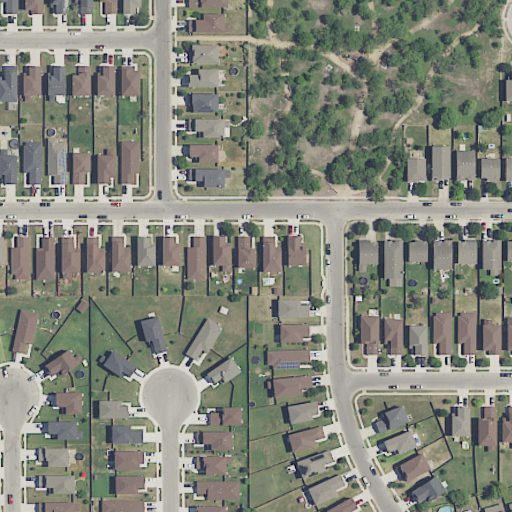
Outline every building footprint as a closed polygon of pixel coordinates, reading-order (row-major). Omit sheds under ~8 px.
[(18,0),(0,0),(0,3),(6,3),(6,14),(18,14),(18,0)] [(42,0),(24,0),(25,13),(43,13),(42,0)] [(51,0),(52,14),(68,14),(68,0),(51,0)] [(80,15),(93,14),(93,0),(74,0),(74,4),(80,4),(80,15)] [(116,0),(98,0),(99,2),(104,2),(104,14),(117,14),(116,0)] [(140,0),(122,0),(123,14),(135,14),(135,6),(141,6),(140,0)] [(227,7),(227,0),(188,0),(188,8),(227,7)] [(189,33),(229,32),(229,23),(224,23),(224,13),(202,13),(202,20),(188,20),(189,33)] [(218,63),(218,44),(189,45),(190,64),(218,63)] [(40,66),(28,67),(29,76),(23,76),(24,96),(41,95),(40,66)] [(72,96),(91,96),(90,66),(77,66),(77,75),(72,75),(72,96)] [(115,95),(114,66),(102,66),(102,75),(97,75),(97,96),(115,95)] [(17,67),(5,67),(4,81),(0,80),(0,101),(16,102),(17,67)] [(65,96),(66,67),(53,67),(52,76),(48,76),(48,101),(56,102),(56,95),(65,96)] [(217,88),(218,69),(196,69),(196,72),(188,72),(188,87),(217,88)] [(139,96),(139,70),(121,70),(120,96),(139,96)] [(218,94),(190,94),(190,113),(218,113),(218,94)] [(199,138),(224,138),(223,119),(188,120),(188,132),(199,132),(199,138)] [(66,143),(56,143),(56,139),(47,139),(48,176),(54,176),(54,185),(66,185),(66,143)] [(139,174),(139,141),(120,142),(120,184),(133,184),(133,174),(139,174)] [(41,142),(23,143),(23,173),(29,173),(29,184),(42,184),(41,142)] [(218,145),(189,145),(189,162),(218,162),(218,145)] [(449,146),(431,147),(431,180),(450,179),(449,146)] [(455,180),(474,180),(474,151),(456,151),(455,180)] [(73,184),(85,184),(85,172),(90,172),(90,153),(72,153),(73,184)] [(17,156),(0,155),(0,169),(0,184),(16,185),(17,156)] [(110,184),(110,177),(115,177),(115,155),(98,155),(97,184),(110,184)] [(425,158),(406,159),(406,182),(425,182),(425,158)] [(499,158),(480,159),(480,180),(499,180),(499,158)] [(203,188),(224,187),(224,178),(229,178),(229,169),(189,169),(189,181),(203,181),(203,188)] [(255,251),(251,251),(250,236),(237,237),(238,268),(256,267),(255,251)] [(29,237),(17,237),(16,247),(12,247),(12,280),(29,280),(29,237)] [(54,237),(42,238),(42,250),(36,250),(36,280),(55,280),(54,237)] [(149,237),(136,238),(137,267),(155,266),(154,246),(149,246),(149,237)] [(175,237),(162,237),(162,266),(180,266),(180,246),(174,246),(175,237)] [(205,280),(205,237),(193,237),(193,247),(187,247),(187,280),(205,280)] [(212,266),(230,266),(230,245),(225,245),(225,237),(213,237),(212,266)] [(305,247),(300,247),(300,237),(287,237),(288,266),(305,266),(305,247)] [(433,270),(451,270),(451,240),(433,241),(433,270)] [(500,240),(482,241),(482,270),(500,270),(500,240)] [(401,241),(383,241),(384,279),(388,279),(388,287),(402,287),(401,241)] [(129,272),(130,251),(124,251),(124,242),(111,242),(111,272),(129,272)] [(262,272),(280,272),(281,251),(275,250),(275,243),(263,242),(262,272)] [(378,264),(377,242),(358,243),(359,272),(366,272),(366,265),(378,264)] [(408,262),(427,262),(426,242),(408,242),(408,262)] [(457,264),(476,264),(476,242),(457,242),(457,264)] [(79,252),(74,252),(73,244),(61,244),(61,273),(80,273),(79,252)] [(104,251),(98,252),(98,244),(86,244),(86,274),(105,273),(104,251)] [(300,299),(277,300),(278,318),(309,317),(309,305),(300,305),(300,299)] [(24,354),(26,344),(33,345),(37,313),(19,310),(14,352),(24,354)] [(435,355),(451,355),(451,312),(434,313),(435,355)] [(476,314),(457,314),(457,344),(463,344),(463,355),(475,355),(476,314)] [(378,355),(378,316),(360,316),(360,344),(365,344),(365,355),(378,355)] [(146,344),(152,343),(155,354),(167,351),(158,317),(140,321),(146,344)] [(202,351),(207,354),(223,327),(207,318),(185,354),(196,360),(202,351)] [(401,319),(383,320),(383,344),(389,344),(390,355),(402,355),(401,319)] [(280,341),(309,341),(309,324),(279,325),(280,341)] [(482,353),(501,353),(500,325),(481,325),(482,353)] [(427,355),(426,326),(409,326),(410,356),(427,355)] [(44,364),(53,379),(78,365),(70,350),(44,364)] [(299,368),(299,363),(310,362),(309,350),(266,351),(267,369),(299,368)] [(136,366),(112,351),(103,366),(120,377),(122,373),(129,378),(136,366)] [(216,387),(240,371),(231,357),(207,373),(216,387)] [(270,380),(272,399),(302,395),(302,389),(313,388),(311,375),(270,380)] [(81,415),(81,393),(56,393),(56,408),(62,408),(62,415),(81,415)] [(128,419),(128,407),(119,406),(119,401),(99,400),(99,419),(128,419)] [(315,403),(287,406),(289,424),(316,421),(315,403)] [(382,420),(375,422),(378,432),(408,424),(403,406),(380,413),(382,420)] [(209,425),(240,426),(241,407),(222,407),(221,413),(210,413),(209,425)] [(451,436),(468,437),(469,407),(457,407),(456,416),(451,416),(451,436)] [(496,447),(496,407),(483,407),(483,419),(478,418),(477,446),(496,447)] [(501,442),(511,442),(511,444),(511,448),(511,447),(511,407),(508,408),(508,422),(502,421),(501,442)] [(47,422),(48,435),(55,435),(55,440),(77,440),(76,422),(47,422)] [(143,443),(143,431),(130,431),(130,425),(112,426),(112,444),(143,443)] [(288,433),(291,452),(316,449),(315,441),(324,440),(323,428),(288,433)] [(232,450),(232,431),(196,432),(197,444),(207,444),(207,451),(232,450)] [(388,456),(416,447),(411,431),(383,440),(388,456)] [(68,448),(38,449),(39,462),(46,462),(46,467),(68,467),(68,448)] [(334,463),(329,450),(295,462),(302,480),(326,471),(324,466),(334,463)] [(142,470),(142,451),(114,452),(114,470),(142,470)] [(430,471),(423,454),(397,465),(404,482),(430,471)] [(225,456),(196,456),(196,470),(205,470),(205,475),(226,475),(225,456)] [(74,475),(38,476),(39,488),(49,488),(49,494),(74,494),(74,475)] [(144,476),(115,477),(116,493),(144,493),(144,476)] [(334,498),(332,491),(345,487),(341,476),(307,487),(313,505),(334,498)] [(419,506),(444,490),(436,476),(411,492),(419,506)] [(239,482),(196,481),(196,494),(206,494),(206,500),(239,500),(239,482)] [(350,511),(357,509),(351,497),(325,511),(326,511),(350,511)] [(143,511),(144,501),(101,501),(100,511),(143,511)] [(74,511),(74,502),(39,503),(39,511),(74,511)]
